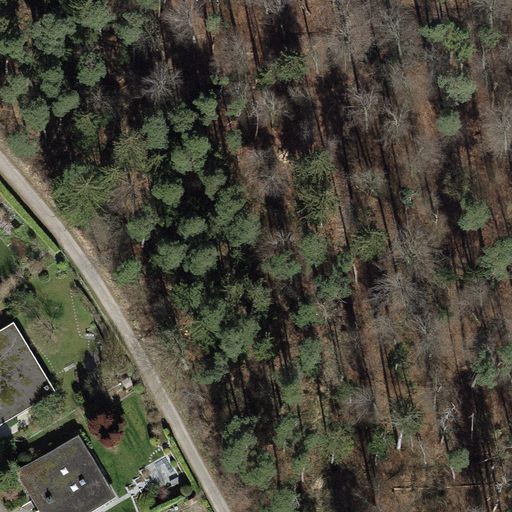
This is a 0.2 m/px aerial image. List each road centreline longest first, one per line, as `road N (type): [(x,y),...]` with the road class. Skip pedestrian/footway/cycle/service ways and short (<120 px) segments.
road 1 (track): [(0,152),(166,368),(235,511)]
road 2 (track): [(511,9),(414,11),(367,0)]
